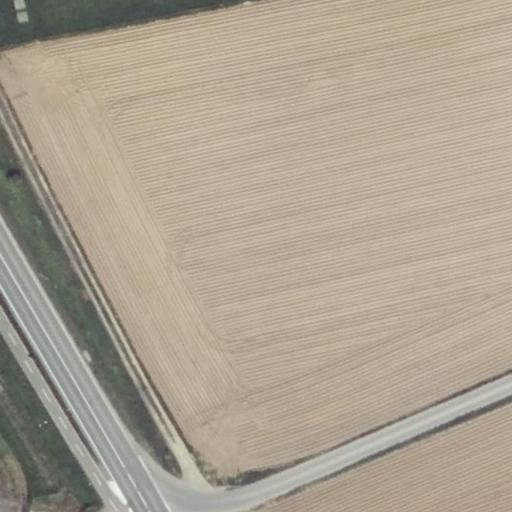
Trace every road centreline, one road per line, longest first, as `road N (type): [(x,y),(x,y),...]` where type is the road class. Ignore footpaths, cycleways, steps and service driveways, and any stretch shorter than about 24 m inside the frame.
road 1 (track): [(205,511),(185,457),(0,101)]
road 2 (track): [(511,385),(214,511)]
road 3 (secondary): [(149,511),(0,257)]
